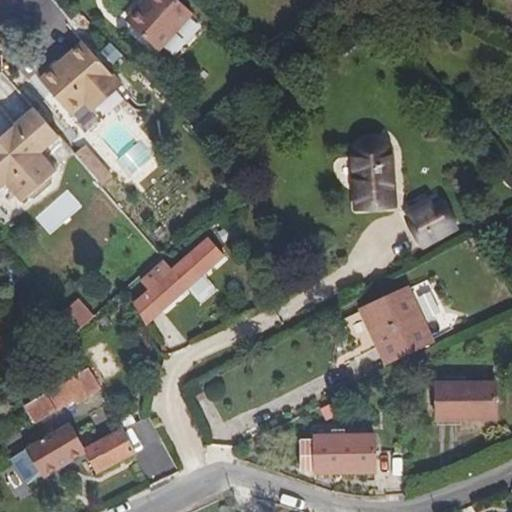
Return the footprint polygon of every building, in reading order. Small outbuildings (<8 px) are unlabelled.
[(193,13),(177,0),(144,0),(144,1),(146,3),(129,23),(159,51),(193,13)] [(120,85),(84,42),(41,80),(71,115),(84,104),(91,111),(120,85)] [(60,138),(34,109),(0,138),(0,190),(6,186),(22,204),(58,171),(42,154),(60,138)] [(392,150),(389,144),(383,138),(375,136),(364,138),(357,143),(353,149),(352,155),(356,209),(396,207),(392,155),(392,150)] [(74,155),(100,184),(110,176),(84,147),(74,155)] [(458,230),(439,197),(405,217),(424,249),(458,230)] [(204,247),(169,275),(159,263),(134,284),(143,295),(131,305),(140,326),(218,264),(204,247)] [(435,342),(409,287),(360,309),(386,365),(435,342)] [(104,379),(119,371),(104,344),(89,352),(104,379)] [(101,391),(88,368),(25,405),(36,424),(76,402),(77,405),(101,391)] [(496,383),(436,384),(437,420),(497,419),(496,383)] [(85,450),(70,423),(26,449),(44,478),(87,453),(98,473),(135,454),(122,429),(85,450)] [(375,435),(316,436),(316,473),(376,473),(375,435)]
